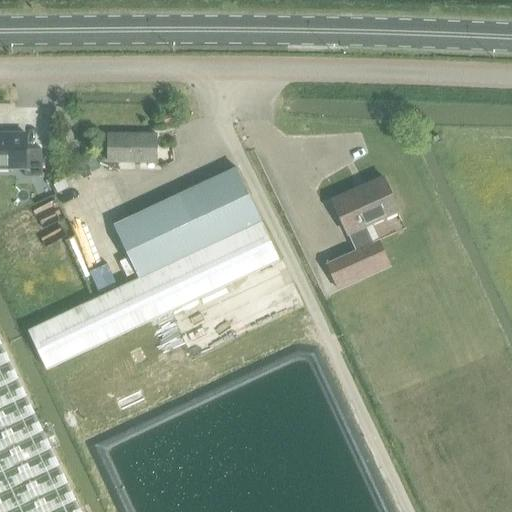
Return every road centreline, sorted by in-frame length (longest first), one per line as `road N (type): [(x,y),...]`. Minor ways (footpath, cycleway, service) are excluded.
road 1 (unclassified): [(511,75),(0,71)]
road 2 (primary): [(0,33),(511,37)]
